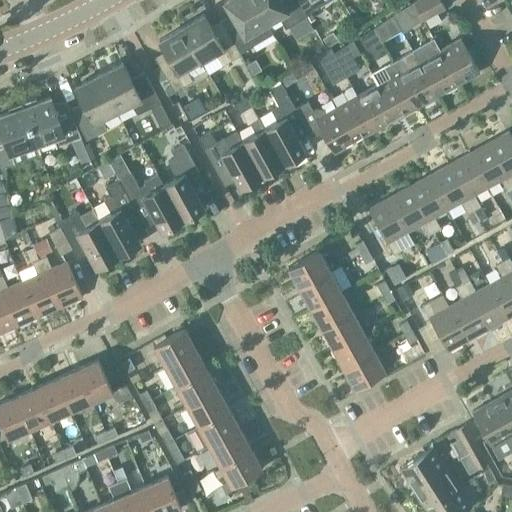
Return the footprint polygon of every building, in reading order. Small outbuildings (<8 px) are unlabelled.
[(267,24),(253,0),(228,0),(224,3),(237,23),(226,29),(241,53),(260,42),(259,40),(271,33),(272,35),(273,34),(267,24)] [(253,0),(267,24),(279,17),(286,29),(307,16),(297,0),(253,0)] [(297,0),(307,16),(307,15),(331,0),(297,0)] [(418,0),(414,3),(424,20),(445,9),(439,0),(418,0)] [(400,12),(393,17),(401,30),(408,26),(400,12)] [(204,15),(181,28),(202,62),(216,54),(223,66),(241,55),(241,53),(226,29),(226,30),(226,31),(217,37),(204,15)] [(390,36),(383,23),(374,29),(381,41),(390,36)] [(202,62),(181,28),(159,41),(171,61),(161,68),(175,92),(193,81),(186,69),(200,61),(201,63),(202,62)] [(373,30),(360,37),(368,51),(381,43),(373,30)] [(440,50),(441,50),(434,38),(413,49),(413,51),(438,96),(459,85),(440,50)] [(461,39),(441,50),(440,50),(459,85),(480,73),(461,39)] [(334,53),(340,63),(352,56),(359,53),(352,41),(334,53)] [(319,56),(327,70),(340,63),(334,53),(333,54),(330,48),(319,56)] [(438,96),(413,51),(393,62),(417,107),(438,96)] [(417,107),(393,62),(371,74),(377,85),(378,84),(397,119),(417,107)] [(161,103),(146,77),(133,84),(123,63),(99,75),(117,112),(132,104),(138,115),(161,103)] [(287,86),(298,79),(293,72),(282,79),(287,86)] [(117,112),(99,75),(75,87),(85,107),(74,113),(87,140),(107,130),(102,119),(117,112)] [(377,85),(357,96),(376,130),(397,119),(378,84),(377,85)] [(344,93),(348,101),(337,107),(355,142),(376,130),(357,96),(352,85),(345,89),(344,93)] [(37,145),(40,154),(41,153),(41,152),(56,146),(56,148),(57,147),(57,146),(81,138),(67,105),(55,110),(51,97),(38,102),(36,98),(22,103),(37,145)] [(247,98),(234,105),(239,114),(252,106),(247,98)] [(293,129),(303,124),(304,123),(297,111),(290,99),(271,110),(278,122),(265,129),(284,164),(306,152),(293,129)] [(37,145),(22,103),(8,108),(10,112),(0,115),(0,126),(1,129),(0,129),(0,169),(15,164),(11,154),(37,145)] [(355,142),(337,107),(325,114),(323,110),(317,109),(313,111),(310,104),(297,111),(304,123),(303,124),(309,133),(320,127),(334,153),(355,142)] [(161,130),(171,124),(168,117),(158,122),(161,130)] [(251,122),(257,133),(243,141),(262,176),(284,164),(265,129),(259,118),(251,122)] [(224,138),(216,142),(210,131),(198,137),(225,186),(226,185),(225,183),(234,178),(240,188),(262,176),(243,141),(230,148),(224,138)] [(511,136),(509,131),(489,143),(511,184),(511,136)] [(511,184),(489,143),(469,154),(488,188),(501,180),(511,200),(511,184)] [(177,178),(164,185),(183,220),(204,208),(188,178),(199,172),(184,144),(171,151),(175,158),(168,162),(177,178)] [(488,188),(469,154),(449,165),(480,221),(487,218),(474,195),(488,188)] [(449,165),(429,176),(448,210),(461,202),(473,225),(480,221),(449,165)] [(0,219),(13,216),(1,174),(0,173),(0,219)] [(131,173),(119,179),(134,208),(146,201),(162,231),(183,220),(164,185),(163,185),(159,178),(155,176),(147,180),(147,184),(140,188),(131,173)] [(429,176),(409,187),(434,233),(441,229),(435,217),(448,210),(429,176)] [(119,179),(111,184),(106,187),(111,196),(103,200),(104,201),(92,208),(99,220),(118,255),(140,243),(128,221),(138,215),(134,208),(119,179)] [(434,233),(409,187),(389,198),(408,232),(421,224),(428,236),(434,233)] [(408,232),(389,198),(368,209),(394,255),(401,251),(395,239),(408,232)] [(118,255),(99,220),(87,227),(78,211),(58,223),(73,251),(84,245),(96,268),(118,255)] [(447,238),(440,242),(447,254),(454,250),(447,238)] [(38,257),(49,252),(44,240),(33,245),(34,248),(38,257)] [(360,255),(368,251),(362,241),(355,246),(360,255)] [(38,275),(23,281),(38,317),(60,307),(39,259),(38,257),(34,248),(28,251),(38,275)] [(498,253),(503,261),(509,258),(505,250),(498,253)] [(299,288),(330,271),(319,251),(288,268),(299,288)] [(368,251),(360,255),(365,264),(373,260),(368,251)] [(39,259),(60,307),(83,297),(67,262),(52,268),(47,256),(39,259)] [(511,261),(509,257),(509,258),(503,261),(511,277),(511,261)] [(502,277),(489,284),(508,318),(511,315),(511,277),(503,261),(496,265),(502,277)] [(23,281),(8,288),(0,269),(0,288),(16,326),(38,317),(23,281)] [(470,279),(469,279),(463,269),(457,272),(488,329),(508,318),(489,284),(476,291),(470,279)] [(330,271),(299,288),(311,308),(341,291),(330,271)] [(449,274),(456,287),(463,299),(449,306),(468,340),(488,329),(457,272),(456,271),(449,274)] [(382,295),(390,290),(385,281),(377,285),(382,295)] [(397,288),(403,300),(414,294),(407,283),(397,288)] [(0,333),(16,326),(0,288),(0,333)] [(390,290),(382,295),(387,304),(395,300),(390,290)] [(352,311),(341,291),(311,308),(322,328),(352,311)] [(468,340),(449,306),(436,313),(430,301),(422,305),(448,351),(468,340)] [(363,331),(352,311),(322,328),(333,348),(363,331)] [(404,334),(412,330),(407,321),(399,325),(404,334)] [(165,367),(195,350),(184,330),(153,347),(165,367)] [(412,330),(404,334),(409,344),(417,339),(412,330)] [(374,351),(363,331),(333,348),(344,368),(374,351)] [(206,370),(195,350),(165,367),(176,387),(206,370)] [(374,351),(344,368),(355,388),(386,371),(374,351)] [(122,363),(127,372),(135,368),(130,359),(122,363)] [(91,403),(113,393),(98,361),(77,370),(91,403)] [(91,403),(77,370),(56,380),(70,412),(91,403)] [(217,390),(206,370),(176,387),(187,407),(217,390)] [(70,412),(56,380),(35,389),(49,421),(70,412)] [(35,389),(14,398),(29,430),(49,421),(35,389)] [(144,404),(152,399),(147,390),(139,394),(144,404)] [(217,390),(187,407),(198,427),(228,410),(217,390)] [(511,391),(492,402),(511,436),(511,435),(511,391)] [(29,430),(14,398),(0,404),(0,423),(7,440),(29,430)] [(152,399),(144,404),(149,413),(157,409),(152,399)] [(511,436),(492,402),(471,414),(490,448),(511,436)] [(228,410),(198,427),(209,447),(239,430),(228,410)] [(470,453),(479,448),(466,424),(456,429),(470,453)] [(104,432),(108,440),(117,436),(114,428),(104,432)] [(152,438),(149,430),(139,434),(142,442),(152,438)] [(166,444),(174,439),(169,430),(161,435),(166,444)] [(250,450),(239,430),(209,447),(220,467),(250,450)] [(108,440),(104,432),(94,436),(98,444),(108,440)] [(174,439),(166,444),(171,453),(179,449),(174,439)] [(104,449),(108,457),(117,453),(114,445),(104,449)] [(63,450),(66,458),(76,454),(73,446),(63,450)] [(479,448),(470,453),(478,469),(488,464),(479,448)] [(108,457),(104,449),(94,453),(98,461),(108,457)] [(412,490),(445,469),(432,449),(399,470),(412,490)] [(66,458),(63,450),(53,454),(57,462),(66,458)] [(262,471),(250,450),(220,467),(231,488),(262,471)] [(34,472),(31,464),(21,468),(24,476),(34,472)] [(70,464),(59,469),(63,477),(74,472),(70,464)] [(490,468),(482,472),(488,483),(496,479),(490,468)] [(59,469),(51,473),(42,477),(46,485),(63,477),(59,469)] [(458,489),(445,469),(412,490),(425,510),(458,489)] [(188,484),(196,479),(191,470),(183,474),(188,484)] [(145,487),(155,511),(175,511),(181,510),(167,477),(145,487)] [(155,511),(145,487),(132,492),(126,478),(117,482),(129,511),(155,511)] [(201,489),(196,479),(188,484),(193,493),(201,489)] [(114,500),(101,505),(103,511),(129,511),(117,482),(108,486),(114,500)] [(216,488),(221,497),(231,492),(227,483),(216,488)] [(15,488),(19,496),(29,492),(26,484),(15,488)] [(509,498),(511,485),(503,484),(500,496),(509,498)] [(458,489),(425,510),(426,511),(466,511),(471,509),(458,489)]
